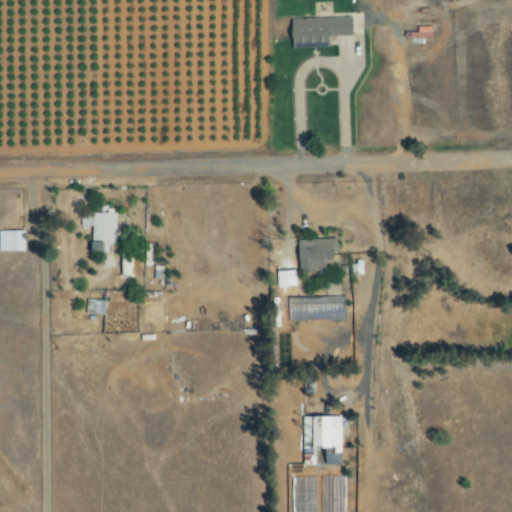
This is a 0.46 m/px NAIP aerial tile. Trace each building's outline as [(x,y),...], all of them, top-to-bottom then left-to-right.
[(334,37),(357,37),(357,26),(334,27),(334,19),(294,19),(295,46),(334,46),(334,37)] [(435,27),(421,27),(420,33),(408,32),(408,39),(434,39),(435,27)] [(83,227),(95,228),(95,251),(109,252),(109,245),(118,245),(119,214),(83,213),(83,227)] [(26,231),(0,231),(1,252),(27,252),(26,231)] [(329,271),(329,262),(337,262),(336,239),(301,240),(302,272),(329,271)] [(299,271),(280,272),(280,288),(299,287),(299,271)]
